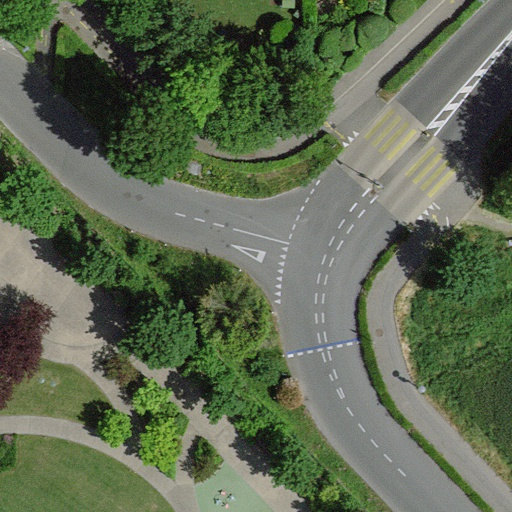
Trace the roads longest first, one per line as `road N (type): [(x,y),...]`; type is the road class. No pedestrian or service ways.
road 1 (residential): [(0,66),(116,185),(190,221),(330,261)]
road 2 (unclassified): [(330,261),(319,315),(335,383),(385,453),(442,511)]
road 3 (residential): [(511,37),(369,200),(330,261)]
